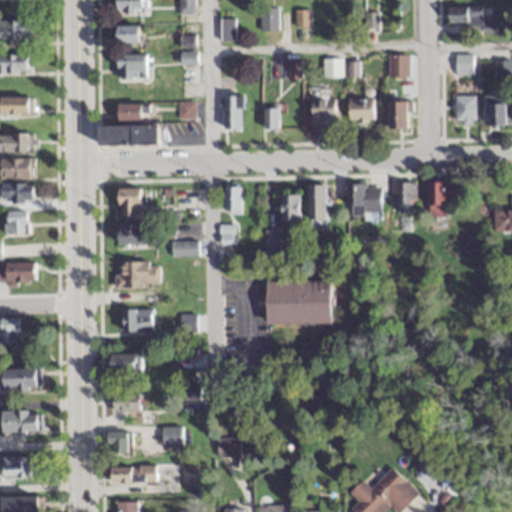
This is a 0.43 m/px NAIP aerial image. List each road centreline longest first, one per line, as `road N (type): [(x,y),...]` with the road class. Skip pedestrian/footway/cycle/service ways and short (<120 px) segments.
road 1 (primary): [(73,0),(81,511)]
road 2 (residential): [(78,160),(431,155)]
road 3 (residential): [(426,0),(431,155)]
